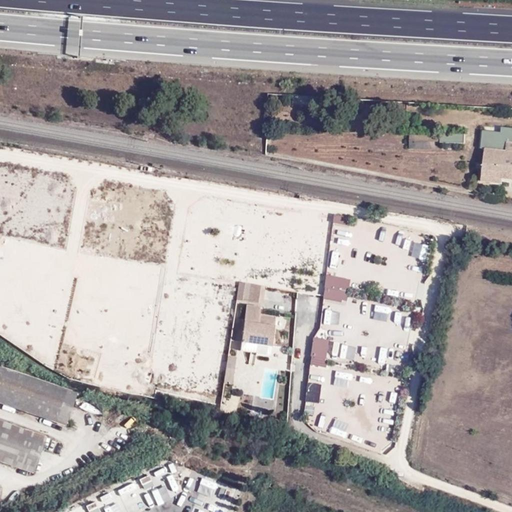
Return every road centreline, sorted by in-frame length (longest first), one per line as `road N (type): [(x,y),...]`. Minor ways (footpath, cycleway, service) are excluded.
road 1 (motorway): [(0,27),(511,61)]
road 2 (motorway): [(511,27),(90,0)]
